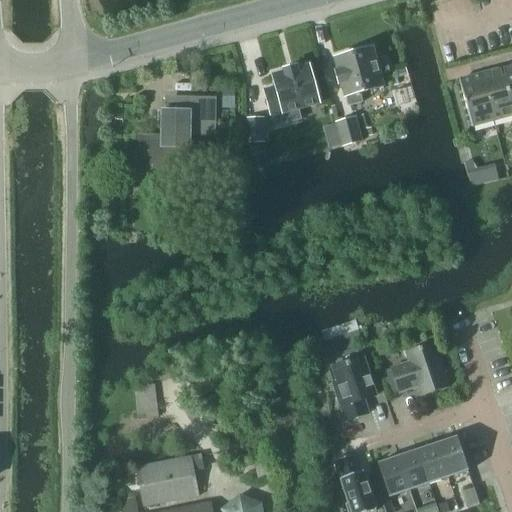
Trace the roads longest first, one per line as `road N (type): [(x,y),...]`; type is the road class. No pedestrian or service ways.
road 1 (residential): [(61,511),(67,70)]
road 2 (tertiary): [(67,70),(315,0)]
